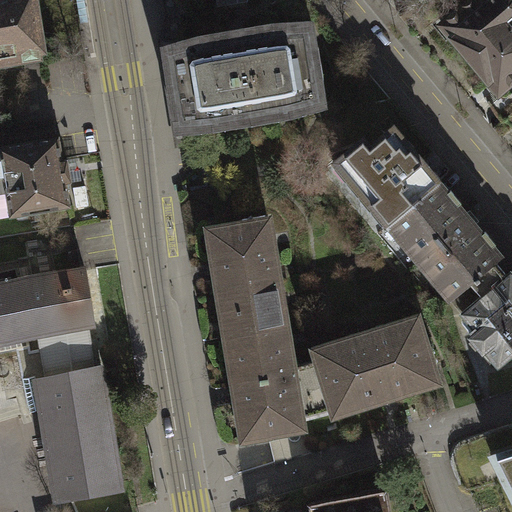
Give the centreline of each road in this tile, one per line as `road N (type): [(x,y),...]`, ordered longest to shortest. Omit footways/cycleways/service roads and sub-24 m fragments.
road 1 (tertiary): [(189,511),(109,0)]
road 2 (residential): [(511,203),(343,0)]
road 3 (residential): [(453,511),(423,435),(511,406)]
